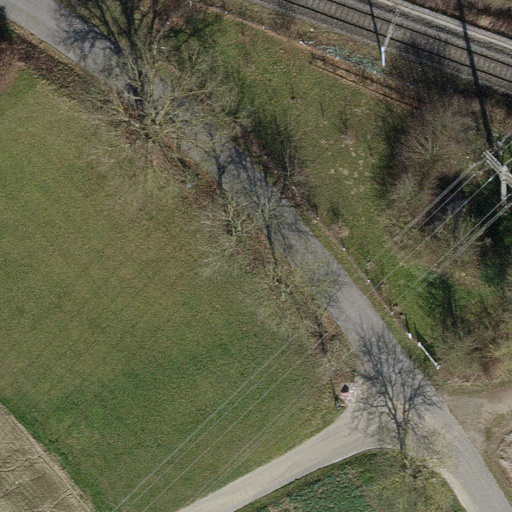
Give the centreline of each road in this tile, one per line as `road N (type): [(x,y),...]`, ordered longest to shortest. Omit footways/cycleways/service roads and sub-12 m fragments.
road 1 (unclassified): [(18,0),(105,48),(216,134),(420,403),(487,511)]
road 2 (track): [(206,511),(420,403)]
